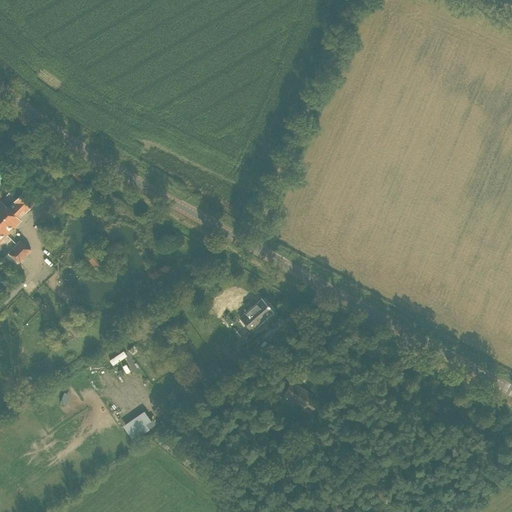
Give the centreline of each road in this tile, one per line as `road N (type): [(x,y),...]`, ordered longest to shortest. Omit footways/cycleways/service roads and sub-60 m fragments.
road 1 (tertiary): [(511,391),(239,241),(0,94)]
road 2 (track): [(250,247),(356,0)]
